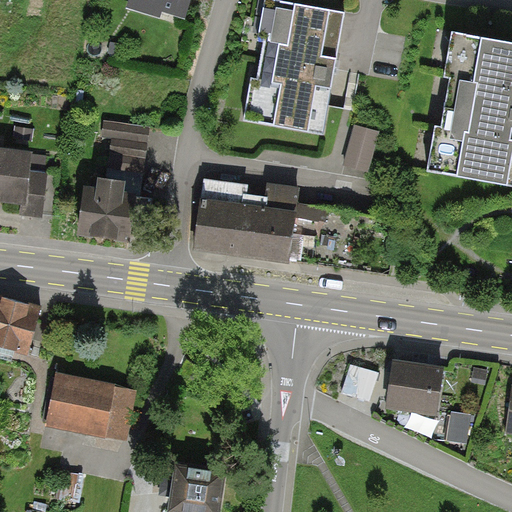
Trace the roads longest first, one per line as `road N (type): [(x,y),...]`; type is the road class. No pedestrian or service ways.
road 1 (unclassified): [(511,497),(308,405),(285,402)]
road 2 (secondary): [(299,305),(511,336)]
road 3 (residential): [(366,186),(187,154)]
road 4 (secondary): [(0,264),(166,285)]
road 5 (residential): [(187,154),(232,0)]
road 6 (secondary): [(166,285),(299,305)]
road 7 (residential): [(166,285),(187,154)]
